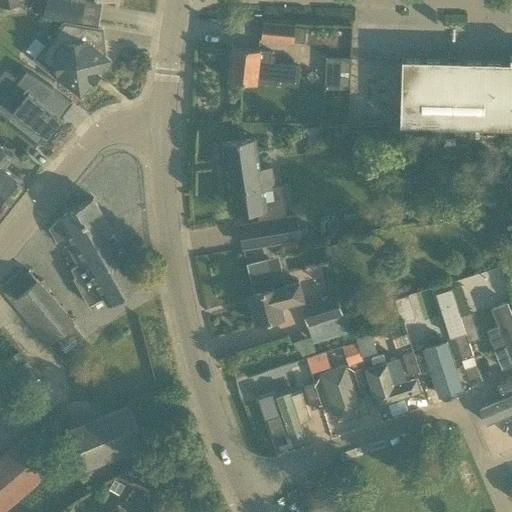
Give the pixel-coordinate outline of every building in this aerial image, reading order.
[(83,4),(62,0),(47,0),(45,15),(80,21),(83,4)] [(295,26),(263,22),(261,40),(293,43),(295,26)] [(101,29),(64,23),(34,60),(56,77),(57,85),(65,84),(80,96),(91,83),(92,85),(101,74),(99,73),(110,60),(104,55),(101,29)] [(270,57),(270,55),(270,51),(232,47),(228,80),(257,83),(296,87),(299,67),(273,64),(274,58),(270,57)] [(511,57),(509,57),(509,62),(401,60),(401,80),(400,127),(511,129),(511,57)] [(7,95),(0,103),(0,112),(7,118),(3,122),(34,147),(43,135),(48,139),(53,134),(64,120),(41,101),(52,87),(26,71),(7,95)] [(222,143),(232,215),(265,210),(262,189),(273,187),(271,167),(259,169),(255,138),(222,143)] [(13,156),(0,145),(0,199),(16,179),(3,169),(13,156)] [(71,268),(118,241),(93,198),(58,218),(50,227),(57,241),(66,236),(80,263),(70,268),(71,268)] [(297,214),(259,221),(263,247),(301,240),(297,214)] [(71,268),(75,277),(73,278),(88,306),(103,297),(108,305),(125,295),(142,285),(118,241),(71,268)] [(269,258),(247,264),(253,293),(248,294),(255,324),(274,320),(283,318),(281,306),(305,300),(300,279),(276,285),(269,258)] [(4,291),(26,318),(51,297),(29,270),(4,291)] [(451,289),(437,293),(441,307),(455,302),(451,289)] [(308,324),(342,313),(336,294),(302,305),(308,324)] [(74,323),(51,297),(26,318),(49,344),(74,323)] [(501,326),(487,332),(494,349),(508,344),(511,352),(511,316),(507,304),(494,309),(501,326)] [(460,318),(446,322),(451,337),(454,336),(465,333),(460,318)] [(389,327),(396,348),(410,343),(403,323),(389,327)] [(476,330),(465,334),(468,345),(479,341),(476,330)] [(355,338),(362,356),(377,351),(370,332),(355,338)] [(454,336),(454,337),(462,359),(472,356),(468,345),(465,334),(465,333),(454,336)] [(351,365),(353,370),(364,367),(356,342),(342,346),(349,366),(351,365)] [(447,343),(424,350),(439,398),(462,391),(447,343)] [(420,373),(412,351),(402,354),(409,377),(420,373)] [(0,368),(13,385),(33,368),(19,352),(0,368)] [(325,352),(307,358),(311,372),(330,366),(325,352)] [(411,394),(398,358),(386,361),(383,354),(371,358),(373,366),(364,369),(371,389),(377,405),(411,394)] [(363,412),(346,363),(320,372),(337,421),(363,412)] [(298,366),(277,370),(279,380),(300,377),(298,366)] [(371,389),(364,369),(364,367),(353,370),(360,393),(371,389)] [(501,395),(511,390),(511,378),(497,385),(501,395)] [(302,387),(310,410),(320,406),(313,383),(302,387)] [(289,392),(277,396),(292,441),(304,436),(299,421),(311,418),(302,391),(291,395),(289,392)] [(511,396),(480,410),(486,425),(511,413),(511,396)] [(80,471),(146,444),(129,405),(64,432),(80,471)] [(279,415),(267,419),(276,446),(287,442),(279,415)] [(0,511),(5,508),(53,468),(26,436),(0,458),(0,511)] [(161,511),(147,501),(137,511),(161,511)] [(128,511),(118,503),(111,511),(128,511)]
